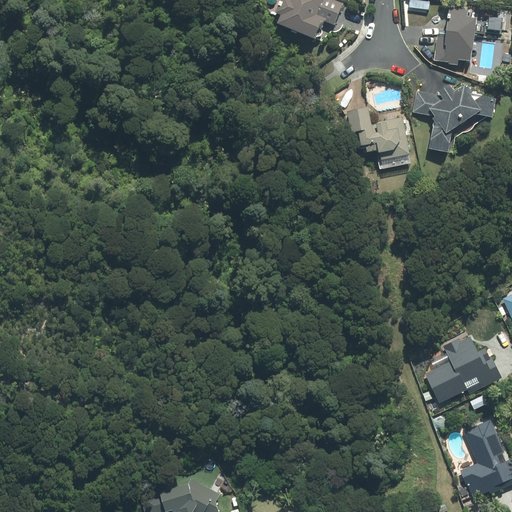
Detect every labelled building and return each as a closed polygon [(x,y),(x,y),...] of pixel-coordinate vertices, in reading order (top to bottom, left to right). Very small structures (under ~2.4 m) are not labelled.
[(336,26),(344,4),(335,0),(283,0),(278,14),(285,17),(281,25),(318,39),(323,27),(325,28),(328,23),(336,26)] [(469,62),(474,19),(466,17),(467,12),(448,10),(447,17),(446,17),(443,39),(438,38),(435,62),(449,63),(448,65),(457,66),(457,61),(469,62)] [(470,95),(464,86),(452,94),(447,86),(436,93),(438,96),(418,92),(413,114),(432,117),(434,121),(428,151),(447,155),(452,130),(473,116),(491,120),(495,100),(470,95)] [(370,124),(367,110),(345,113),(349,135),(353,135),(355,151),(363,149),(363,154),(376,151),(378,161),(408,156),(402,118),(370,124)] [(511,294),(501,299),(511,323),(511,294)] [(482,388),(501,379),(489,357),(488,357),(484,348),(476,352),(469,337),(460,342),(459,339),(442,347),(449,362),(423,375),(438,405),(466,391),(465,389),(479,383),(482,388)] [(426,401),(433,399),(430,391),(423,394),(426,401)] [(471,411),(485,405),(481,396),(467,402),(471,411)] [(503,453),(489,420),(462,432),(476,464),(459,471),(465,486),(466,485),(472,498),(488,492),(490,495),(511,484),(511,465),(510,459),(505,461),(502,454),(503,453)] [(218,496),(189,480),(185,488),(184,487),(140,500),(143,511),(219,511),(216,500),(218,496)]
